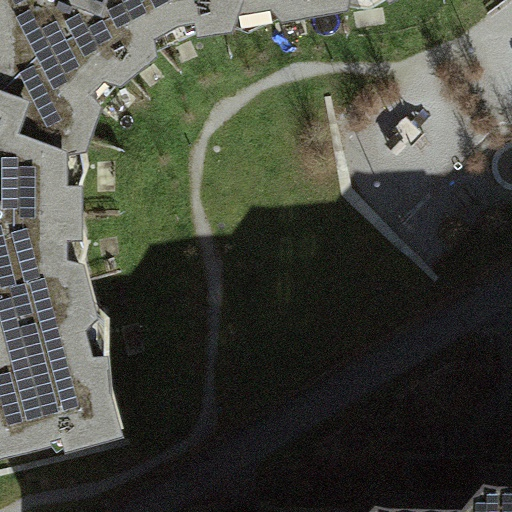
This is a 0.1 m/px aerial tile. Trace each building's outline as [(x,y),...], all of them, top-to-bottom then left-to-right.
[(69,130),(76,132),(90,90),(116,62),(132,55),(146,38),(194,17),(219,12),(218,7),(221,0),(0,0),(0,81),(13,86),(2,117),(45,134),(69,130)] [(221,0),(218,7),(219,12),(241,18),(276,2),(288,0),(221,0)] [(0,434),(39,423),(48,436),(62,428),(113,415),(101,373),(99,339),(99,308),(87,294),(74,246),(77,231),(72,217),(72,170),(78,150),(76,132),(69,130),(45,134),(2,117),(13,86),(0,81),(0,434)] [(511,511),(511,467),(491,468),(442,469),(443,454),(433,455),(405,456),(405,490),(374,490),(354,511),(347,511),(511,511)] [(224,511),(224,500),(188,510),(187,511),(224,511)]
